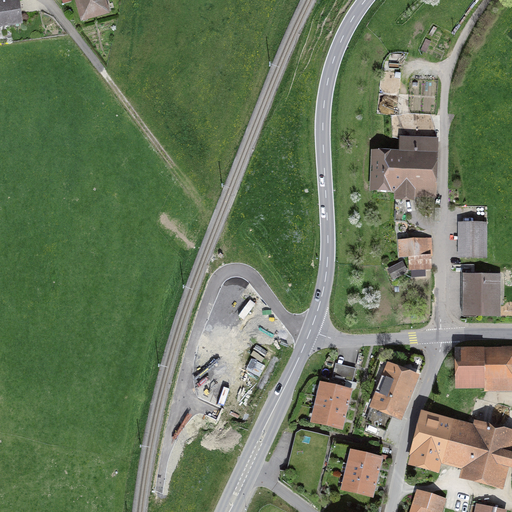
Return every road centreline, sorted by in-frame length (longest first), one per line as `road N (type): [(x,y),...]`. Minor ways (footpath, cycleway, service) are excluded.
road 1 (residential): [(440,333),(446,77),(466,27),(489,0)]
road 2 (secondary): [(364,0),(341,39),(325,94),(328,255),(310,330)]
road 3 (track): [(37,0),(106,72),(199,201)]
road 4 (secondary): [(310,330),(227,511)]
road 5 (residential): [(387,511),(440,333)]
road 6 (unclassified): [(310,330),(333,339),(440,333)]
